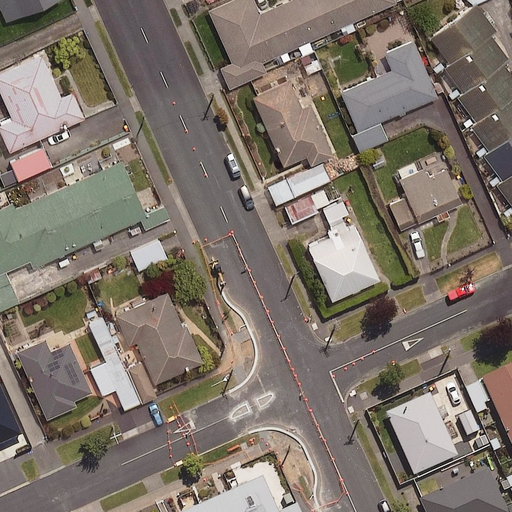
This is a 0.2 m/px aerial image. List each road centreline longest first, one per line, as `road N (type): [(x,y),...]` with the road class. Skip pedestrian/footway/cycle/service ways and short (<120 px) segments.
road 1 (residential): [(299,385),(128,0)]
road 2 (residential): [(15,511),(299,385)]
road 3 (residential): [(299,385),(511,289)]
road 4 (residential): [(356,511),(299,385)]
